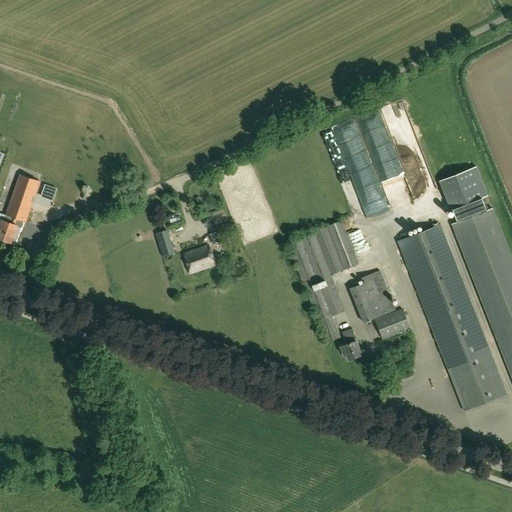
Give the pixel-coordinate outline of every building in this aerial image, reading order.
[(404,134),(418,129),(412,113),(392,120),(405,155),(409,153),(407,148),(419,144),(417,139),(407,142),(404,134)] [(40,170),(50,134),(21,126),(11,162),(40,170)] [(91,137),(88,149),(94,151),(98,139),(91,137)] [(65,184),(70,162),(80,164),(81,161),(63,157),(58,182),(65,184)] [(477,167),(440,182),(451,210),(488,196),(477,167)] [(20,175),(6,216),(8,217),(6,221),(3,220),(0,228),(0,239),(12,243),(17,226),(22,228),(24,222),(26,223),(33,203),(30,202),(32,195),(35,196),(40,182),(20,175)] [(52,198),(67,200),(69,185),(53,183),(52,198)] [(511,257),(493,209),(452,225),(511,378),(511,257)] [(336,273),(359,265),(342,221),(288,242),(327,343),(340,338),(332,317),(345,311),(331,275),(336,273)] [(506,394),(472,305),(441,225),(398,242),(464,411),(506,394)] [(355,234),(363,231),(360,226),(353,230),(355,234)] [(167,231),(156,234),(163,257),(175,254),(167,231)] [(217,234),(210,236),(213,245),(220,243),(217,234)] [(216,266),(209,245),(184,254),(191,274),(216,266)] [(228,276),(238,275),(237,256),(222,257),(222,268),(228,268),(228,276)] [(380,271),(361,279),(363,283),(350,288),(364,324),(395,311),(380,271)] [(348,272),(340,275),(344,286),(352,283),(348,272)] [(403,310),(375,321),(382,340),(410,329),(403,310)] [(352,321),(342,325),(345,331),(354,327),(352,321)] [(349,360),(362,355),(356,339),(352,329),(342,333),(347,344),(341,347),(344,355),(346,354),(349,360)]
